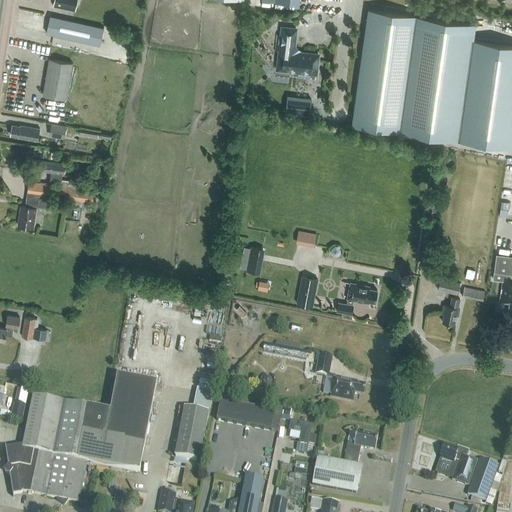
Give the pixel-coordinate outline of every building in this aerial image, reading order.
[(54,0),(53,5),(75,10),(77,0),(54,0)] [(511,44),(473,40),(476,23),(368,8),(352,125),(511,146),(511,44)] [(100,44),(104,27),(50,15),(47,32),(100,44)] [(274,50),(279,50),(278,63),(282,69),(298,71),(297,76),(309,77),(310,72),(316,73),(318,54),(299,52),(294,46),(296,28),(282,27),(281,34),(277,34),(275,49),(274,49),(274,50)] [(73,63),(49,58),(43,94),(67,98),(73,63)] [(287,95),(286,112),(309,115),(311,98),(287,95)] [(51,123),(49,135),(64,138),(66,126),(51,123)] [(12,125),(11,134),(19,135),(18,137),(38,140),(40,128),(21,125),(20,126),(12,125)] [(81,156),(78,173),(102,178),(105,161),(81,156)] [(62,179),(62,174),(63,174),(65,163),(38,160),(37,171),(50,173),(49,182),(61,184),(62,179)] [(33,227),(36,208),(38,208),(38,205),(50,207),(51,198),(39,197),(40,196),(66,200),(83,202),(91,203),(92,203),(94,189),(77,187),(61,185),(29,180),(27,194),(26,206),(21,205),(18,225),(33,227)] [(66,200),(65,206),(74,207),(74,205),(81,205),(82,206),(81,213),(89,214),(91,203),(83,202),(66,200)] [(297,228),(294,241),(313,246),(316,232),(297,228)] [(246,270),(260,273),(265,248),(251,246),(246,270)] [(335,246),(332,248),(331,251),(334,255),(337,255),(340,253),(341,250),(339,246),(335,246)] [(511,256),(498,255),(495,273),(511,274),(511,256)] [(454,273),(447,271),(449,263),(445,262),(441,277),(438,289),(457,293),(460,282),(452,280),(454,273)] [(318,279),(302,276),(297,303),(313,306),(318,279)] [(503,276),(500,301),(510,302),(508,312),(511,312),(511,277),(510,277),(503,276)] [(258,289),(268,289),(269,280),(258,280),(258,289)] [(377,289),(369,288),(370,286),(350,282),(347,298),(348,299),(347,304),(338,302),(337,311),(351,314),(353,305),(353,300),(368,303),(369,300),(375,302),(377,289)] [(483,300),(485,291),(464,286),(462,296),(483,300)] [(454,324),(456,314),(458,315),(460,308),(458,308),(460,298),(452,296),(450,306),(444,305),(442,311),(444,312),(442,321),(454,324)] [(7,314),(6,320),(5,326),(6,326),(6,328),(0,327),(0,339),(5,340),(6,335),(12,336),(13,330),(17,331),(18,322),(19,322),(20,316),(7,314)] [(21,336),(33,338),(34,327),(36,317),(25,316),(21,336)] [(301,326),(292,325),(291,331),(300,333),(301,326)] [(47,329),(34,327),(33,338),(45,340),(47,329)] [(263,351),(306,360),(308,352),(300,351),(264,344),(263,351)] [(332,358),(319,355),(316,374),(329,376),(332,358)] [(110,411),(101,410),(33,397),(23,446),(5,449),(13,494),(21,493),(21,491),(58,499),(58,500),(65,505),(67,501),(79,503),(87,463),(140,473),(157,383),(117,376),(110,411)] [(357,382),(349,380),(348,381),(343,380),(342,379),(334,378),(331,397),(353,401),(355,393),(364,395),(366,385),(357,384),(357,382)] [(26,402),(27,390),(20,389),(18,401),(26,402)] [(220,401),(216,421),(272,431),(275,411),(220,401)] [(22,420),(25,406),(14,403),(11,417),(22,420)] [(175,457),(199,462),(209,413),(185,408),(175,457)] [(282,416),(290,417),(291,411),(284,409),(282,416)] [(291,423),(290,430),(302,433),(300,443),(308,445),(308,444),(314,446),(315,437),(309,435),(311,426),(291,423)] [(378,436),(356,432),(354,444),(348,442),(344,463),(323,459),(318,458),(313,485),(357,494),(362,466),(358,465),(361,447),(375,450),(378,436)] [(438,470),(437,474),(452,479),(452,481),(469,487),(478,462),(466,458),(469,451),(458,448),(457,450),(444,446),(440,456),(441,456),(440,458),(441,460),(438,470)] [(466,495),(485,502),(499,465),(480,458),(466,495)] [(117,480),(110,479),(110,481),(108,489),(115,490),(117,480)] [(108,511),(127,511),(131,494),(117,491),(113,506),(110,506),(108,511)] [(285,511),(288,501),(284,500),(286,493),(276,491),(275,498),(274,498),(271,511),(285,511)] [(191,511),(193,505),(175,502),(176,495),(162,492),(158,511),(191,511)] [(337,511),(339,504),(324,501),(311,498),(310,509),(322,511),(321,511),(337,511)] [(262,511),(264,505),(241,500),(238,511),(216,511),(211,511),(262,511)]
